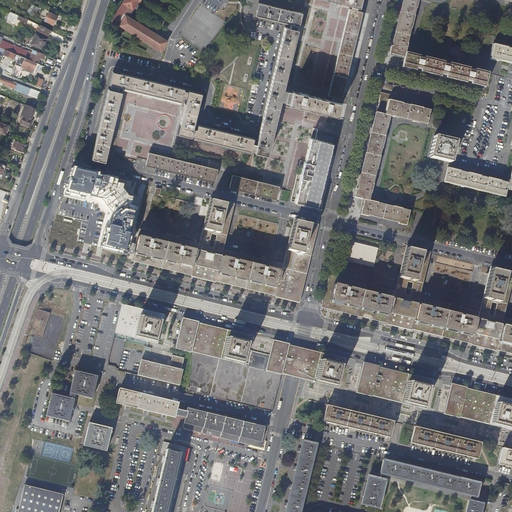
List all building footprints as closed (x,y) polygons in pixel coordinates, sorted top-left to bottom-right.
[(129,16),(138,0),(139,0),(140,1),(140,0),(124,0),(112,19),(162,50),(168,40),(129,16)] [(416,8),(418,0),(405,0),(402,12),(398,28),(394,47),(392,46),(390,53),(400,56),(405,57),(406,53),(408,44),(405,44),(409,28),(412,29),(415,16),(413,15),(414,8),(416,8)] [(394,47),(398,28),(402,12),(405,0),(403,0),(401,11),(396,33),(392,46),(394,47)] [(267,154),(280,100),(285,101),(284,106),(323,115),(324,112),(336,116),(340,102),(339,102),(332,100),(292,90),(291,92),(283,90),(298,29),(296,29),(297,25),(298,25),(301,11),(258,1),(255,15),(291,24),(290,27),(286,26),(257,140),(252,139),(250,148),(254,150),(254,151),(267,154)] [(35,18),(40,8),(34,6),(32,11),(30,15),(35,18)] [(341,98),(356,37),(357,37),(363,11),(350,7),(328,95),(333,96),(332,100),(339,102),(340,98),(341,98)] [(15,24),(18,15),(8,11),(4,19),(15,24)] [(53,26),(58,17),(49,13),(44,22),(51,25),(53,26)] [(49,37),(51,31),(48,29),(41,26),(38,32),(46,35),(49,37)] [(123,32),(113,26),(111,30),(121,36),(123,32)] [(43,48),(47,39),(36,34),(31,45),(37,47),(38,46),(43,48)] [(3,38),(0,37),(0,47),(5,50),(6,50),(19,56),(22,57),(24,50),(2,40),(3,38)] [(511,50),(507,50),(508,48),(494,45),(490,59),(498,61),(498,60),(498,58),(511,61),(511,176),(511,181),(510,181),(509,180),(508,182),(508,184),(501,182),(501,181),(501,180),(489,177),(488,178),(488,179),(481,177),(481,176),(481,175),(468,172),(468,173),(468,174),(460,173),(460,171),(461,170),(447,167),(444,180),(506,194),(507,187),(508,186),(511,186),(511,50)] [(19,56),(6,50),(5,50),(3,55),(9,58),(11,59),(17,61),(18,59),(19,56)] [(29,60),(32,54),(25,51),(24,50),(22,57),(28,60),(29,60)] [(45,55),(33,50),(32,54),(29,60),(37,64),(40,59),(43,60),(45,55)] [(444,62),(424,57),(424,58),(419,57),(419,56),(409,54),(406,53),(405,57),(404,58),(403,66),(415,69),(421,70),(421,71),(441,75),(446,77),(466,82),(471,83),(485,86),(488,73),(481,71),(474,69),(474,71),(469,70),(470,68),(449,63),(449,65),(444,63),(444,62)] [(37,64),(29,60),(28,60),(22,57),(19,56),(18,59),(19,60),(19,61),(20,61),(18,66),(25,70),(27,66),(35,69),(37,64)] [(184,88),(114,70),(111,84),(181,101),(182,95),(184,96),(185,94),(186,90),(183,89),(184,88)] [(16,83),(12,82),(0,76),(0,81),(5,83),(5,85),(14,88),(16,83)] [(40,98),(42,92),(36,90),(27,86),(26,90),(29,91),(28,93),(40,98)] [(104,160),(121,91),(109,87),(91,157),(104,160)] [(191,129),(200,93),(186,90),(185,94),(184,96),(186,96),(177,132),(190,135),(191,129)] [(371,194),(374,185),(373,185),(372,185),(376,170),(377,170),(380,157),(378,156),(381,149),(382,150),(385,137),(384,136),(385,129),(387,129),(390,117),(392,117),(393,116),(393,115),(398,116),(427,123),(430,111),(422,109),(423,108),(410,105),(410,107),(406,106),(406,104),(395,101),(396,96),(381,92),(376,112),(378,112),(373,129),(368,149),(364,168),(359,189),(357,189),(356,188),(354,197),(363,199),(364,199),(360,214),(368,216),(369,215),(369,214),(399,221),(398,223),(406,225),(409,214),(409,213),(401,211),(401,209),(393,207),(392,209),(377,205),(377,204),(378,203),(369,201),(368,201),(369,193),(371,194)] [(31,118),(35,109),(29,106),(25,105),(22,112),(21,115),(31,118)] [(359,189),(364,168),(368,149),(373,129),(378,112),(376,112),(373,125),(369,139),(366,153),(361,172),(357,189),(359,189)] [(28,128),(31,120),(31,118),(21,115),(21,116),(22,116),(20,122),(21,123),(20,125),(28,128)] [(427,123),(398,116),(393,115),(393,116),(405,119),(427,125),(427,123)] [(0,134),(5,136),(8,127),(0,123),(0,134)] [(253,138),(197,124),(195,130),(191,129),(190,135),(194,136),(193,137),(213,142),(231,147),(249,152),(250,148),(252,139),(253,138)] [(317,207),(333,143),(316,138),(318,128),(313,127),(305,161),(304,161),(300,179),(295,202),(317,207)] [(451,162),(456,140),(435,135),(429,157),(451,162)] [(26,149),(27,146),(25,145),(25,144),(15,141),(13,147),(15,148),(16,148),(16,150),(15,151),(22,153),(23,148),(26,149)] [(18,164),(21,155),(19,154),(12,151),(9,161),(18,164)] [(216,168),(148,151),(145,164),(213,181),(216,168)] [(280,182),(232,171),(228,187),(276,199),(280,182)] [(506,194),(444,180),(444,181),(505,195),(506,194)] [(217,228),(219,224),(223,225),(226,213),(212,209),(211,212),(212,212),(208,225),(217,228)] [(399,221),(369,214),(369,215),(398,223),(399,221)] [(306,244),(310,226),(298,223),(296,230),(295,230),(295,234),(292,247),(301,249),(302,249),(305,249),(306,244)] [(194,269),(199,248),(162,238),(138,232),(136,241),(136,243),(133,254),(145,257),(145,255),(154,257),(154,260),(172,264),(173,262),(181,265),(181,266),(194,269)] [(133,254),(136,243),(130,242),(127,253),(133,254)] [(347,261),(375,267),(379,248),(352,242),(347,261)] [(295,289),(298,276),(302,264),(293,262),(296,252),(288,250),(288,251),(286,261),(284,269),(283,269),(280,282),(278,289),(285,291),(284,292),(294,295),(295,289)] [(211,268),(214,254),(206,252),(203,266),(211,268)] [(280,282),(283,269),(267,265),(239,258),(223,253),(222,259),(218,276),(230,279),(230,277),(239,279),(239,281),(257,286),(257,284),(266,286),(266,288),(277,291),(278,289),(280,282)] [(417,273),(420,260),(406,257),(405,260),(406,260),(403,273),(412,276),(413,272),(417,273)] [(502,292),(505,280),(491,276),(490,279),(491,279),(488,293),(497,295),(498,291),(502,292)] [(389,317),(394,295),(334,281),(328,303),(341,306),(342,304),(350,306),(350,308),(368,312),(368,310),(377,313),(377,314),(389,317)] [(406,316),(409,302),(401,300),(398,314),(406,316)] [(478,315),(418,301),(413,323),(416,324),(425,326),(425,324),(434,326),(434,328),(437,329),(452,332),(452,330),(463,333),(462,335),(473,337),(478,315)] [(50,313),(38,309),(31,328),(34,329),(33,334),(42,338),(50,313)] [(155,341),(160,320),(153,319),(139,315),(120,310),(114,332),(130,335),(155,341)] [(490,335),(493,322),(485,320),(482,333),(490,335)] [(511,322),(503,321),(497,344),(509,346),(509,345),(511,345),(511,322)] [(247,342),(226,337),(189,328),(181,325),(175,348),(177,349),(190,352),(191,350),(221,357),(242,362),(247,342)] [(299,349),(274,343),(269,369),(279,371),(294,375),(315,381),(339,387),(344,361),(299,349)] [(169,366),(172,356),(184,358),(184,356),(175,354),(162,351),(144,346),(141,359),(156,363),(169,366)] [(277,392),(281,374),(265,370),(245,365),(224,360),(206,356),(190,352),(177,349),(175,348),(175,349),(176,350),(190,353),(185,373),(182,386),(181,389),(183,390),(198,394),(222,400),(272,412),(277,392)] [(179,385),(182,370),(181,369),(184,358),(172,356),(169,366),(156,363),(141,359),(137,375),(140,376),(151,379),(165,382),(179,386),(179,385)] [(69,393),(68,397),(51,393),(50,398),(46,416),(51,418),(68,422),(71,409),(74,399),(73,399),(74,394),(91,399),(96,376),(74,370),(68,393),(69,393)] [(429,385),(424,384),(409,381),(396,377),(367,370),(364,379),(361,392),(373,395),(404,402),(412,404),(425,407),(427,397),(429,385)] [(176,409),(177,403),(169,401),(149,396),(134,393),(120,389),(117,402),(129,405),(151,411),(174,416),(174,415),(175,413),(181,415),(182,410),(176,409)] [(511,427),(511,405),(503,403),(476,397),(455,392),(450,413),(453,413),(487,422),(511,427)] [(391,421),(360,414),(327,406),(324,420),(347,425),(388,435),(391,421)] [(266,433),(268,426),(253,422),(246,421),(223,415),(207,411),(188,407),(187,411),(182,410),(181,415),(186,416),(186,418),(183,429),(199,433),(224,439),(251,446),(262,448),(266,433)] [(93,424),(91,423),(89,423),(88,429),(84,445),(89,446),(96,448),(107,451),(108,447),(112,428),(104,426),(93,424)] [(476,457),(479,443),(470,441),(415,427),(412,441),(476,457)] [(299,511),(301,506),(316,445),(303,441),(285,511),(479,511),(482,504),(475,502),(479,483),(452,476),(428,470),(384,460),(380,473),(381,473),(379,479),(368,476),(361,504),(378,508),(385,480),(383,479),(384,474),(386,474),(471,495),(472,496),(471,501),(469,500),(466,511),(299,511)] [(174,498),(179,478),(183,461),(184,457),(188,458),(190,449),(180,446),(168,443),(164,442),(161,453),(166,454),(163,465),(161,475),(158,487),(155,497),(153,508),(151,511),(170,511),(172,506),(176,506),(177,499),(174,498)] [(511,451),(502,449),(499,462),(511,465),(511,451)] [(18,511),(22,511),(58,511),(63,494),(50,491),(48,491),(25,485),(19,510),(18,511)]
